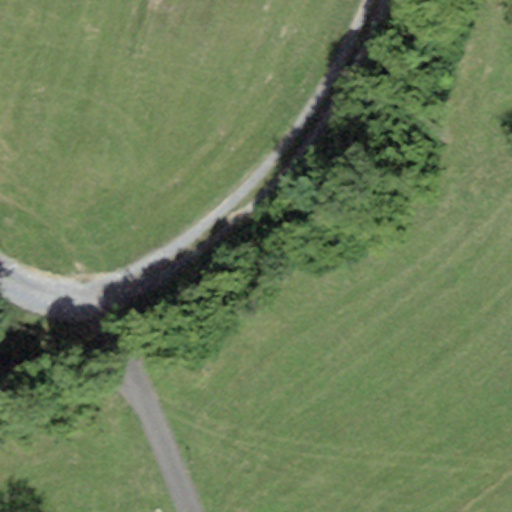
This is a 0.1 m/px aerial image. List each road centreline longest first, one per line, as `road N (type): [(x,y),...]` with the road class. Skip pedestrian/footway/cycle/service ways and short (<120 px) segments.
road 1 (track): [(0,270),(38,294),(93,303),(156,277),(285,158),(344,75),(375,0)]
road 2 (unclassified): [(93,303),(188,511)]
